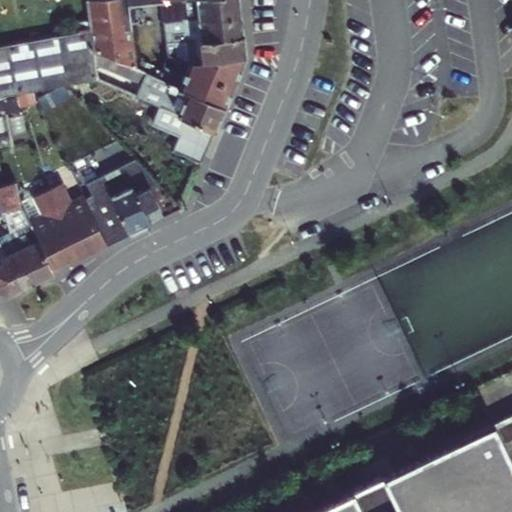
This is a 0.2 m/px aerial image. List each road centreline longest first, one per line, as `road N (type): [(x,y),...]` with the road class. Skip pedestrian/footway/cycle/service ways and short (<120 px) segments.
road 1 (residential): [(309,0),(292,76),(236,204),(106,282)]
road 2 (residential): [(10,389),(106,282)]
road 3 (residential): [(106,282),(35,330),(0,336)]
